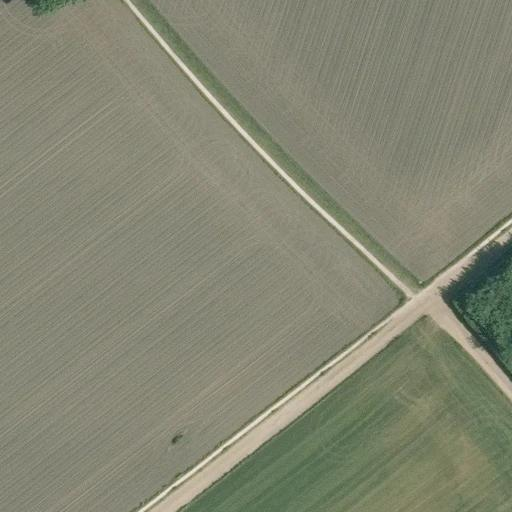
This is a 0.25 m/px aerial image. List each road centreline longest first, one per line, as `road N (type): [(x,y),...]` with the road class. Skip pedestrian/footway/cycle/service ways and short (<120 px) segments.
road 1 (track): [(428,299),(156,511)]
road 2 (track): [(428,299),(511,399)]
